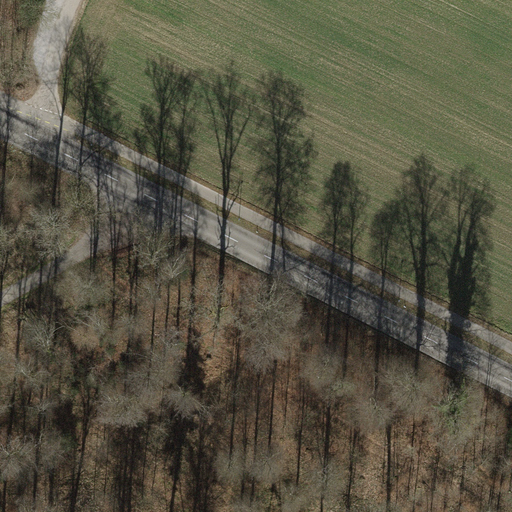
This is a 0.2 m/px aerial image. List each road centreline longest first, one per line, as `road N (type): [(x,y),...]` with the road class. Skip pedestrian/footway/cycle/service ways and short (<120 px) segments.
road 1 (tertiary): [(511,382),(0,121)]
road 2 (track): [(138,190),(121,229),(0,298)]
road 3 (track): [(40,141),(73,0)]
